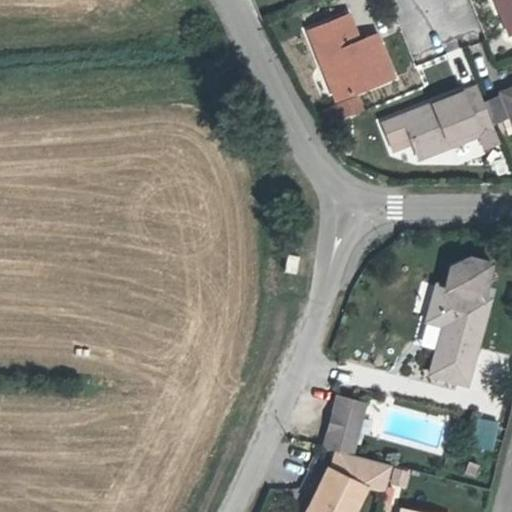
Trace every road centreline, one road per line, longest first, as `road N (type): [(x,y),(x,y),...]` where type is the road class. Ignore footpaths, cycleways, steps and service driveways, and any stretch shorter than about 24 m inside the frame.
road 1 (unclassified): [(351,200),(315,319),(232,511)]
road 2 (residential): [(226,0),(316,166),(351,200)]
road 3 (unclassified): [(351,200),(511,207)]
